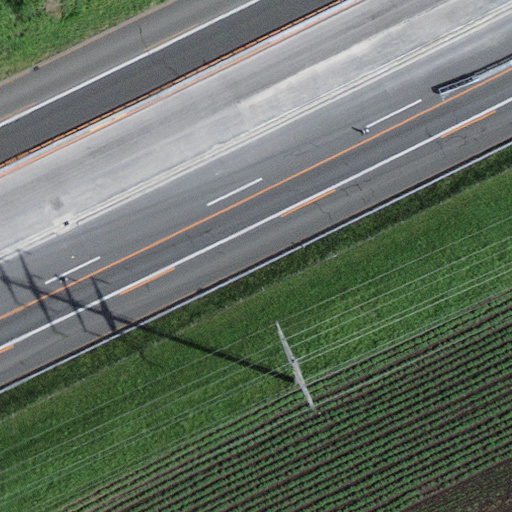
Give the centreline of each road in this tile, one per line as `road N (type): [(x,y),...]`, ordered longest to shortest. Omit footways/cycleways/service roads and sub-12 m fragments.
road 1 (motorway): [(0,316),(511,70)]
road 2 (motorway): [(322,0),(0,157)]
